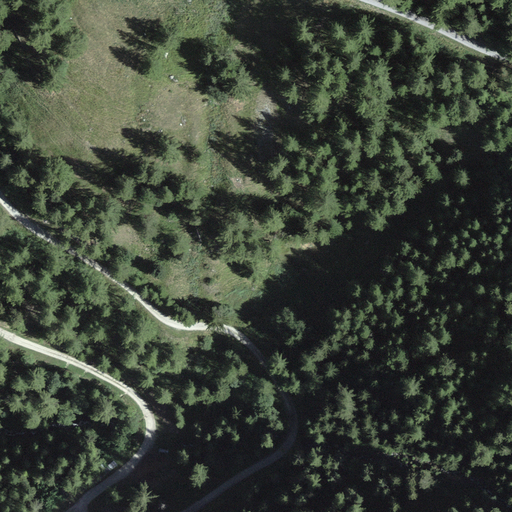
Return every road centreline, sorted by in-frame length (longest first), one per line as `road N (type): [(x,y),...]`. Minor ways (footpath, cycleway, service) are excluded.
road 1 (track): [(186,511),(284,450),(293,415),(274,376),(248,339),(153,312),(121,283),(35,238),(0,199)]
road 2 (track): [(69,511),(144,449),(150,418),(136,395),(106,377),(0,336)]
road 3 (residential): [(375,0),(511,66)]
